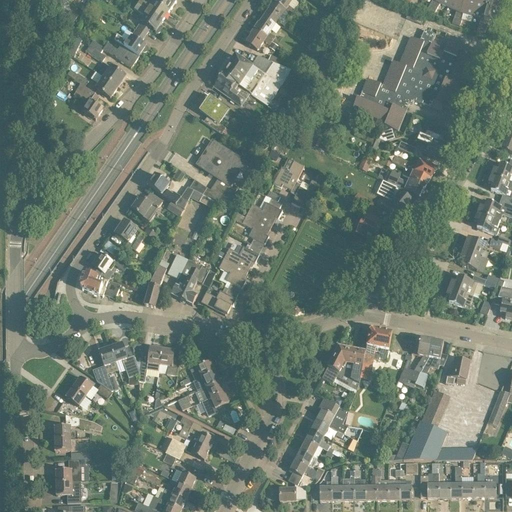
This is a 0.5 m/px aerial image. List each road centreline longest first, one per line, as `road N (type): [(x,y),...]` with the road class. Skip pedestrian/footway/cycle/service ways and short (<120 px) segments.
road 1 (secondary): [(0,332),(229,0)]
road 2 (residential): [(85,324),(69,289),(78,265),(255,0)]
road 3 (residential): [(365,313),(373,289),(461,174),(511,56)]
road 4 (residential): [(226,508),(269,421),(271,332)]
road 5 (residential): [(18,357),(28,511)]
road 6 (unclassified): [(22,210),(128,99)]
road 7 (residential): [(511,343),(365,313)]
road 8 (residential): [(231,330),(122,316),(85,324)]
road 9 (residential): [(15,345),(22,210)]
road 10 (residential): [(231,330),(293,216)]
road 11 (residential): [(200,0),(128,99)]
